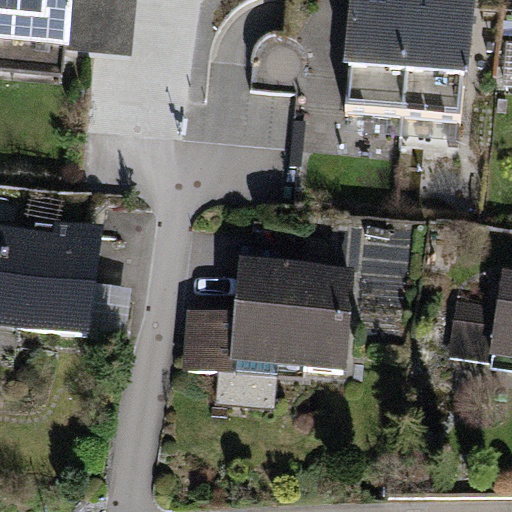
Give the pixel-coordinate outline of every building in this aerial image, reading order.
[(0,0),(0,51),(70,58),(70,55),(75,0),(0,0)] [(75,0),(70,55),(132,61),(138,0),(75,0)] [(415,0),(358,0),(349,115),(406,118),(415,0)] [(470,0),(469,0),(415,0),(406,118),(460,122),(470,0)] [(54,239),(0,231),(0,333),(90,346),(91,342),(98,288),(106,233),(56,226),(54,239)] [(333,243),(304,241),(303,266),(332,268),(333,243)] [(357,277),(243,266),(239,320),(234,372),(221,371),(218,410),(276,415),(280,373),(348,379),(357,277)] [(511,276),(507,276),(502,310),(458,304),(449,363),(492,369),(493,364),(511,366),(511,276)] [(134,293),(98,288),(91,342),(127,347),(134,293)] [(234,372),(239,320),(189,315),(184,367),(221,371),(234,372)]
